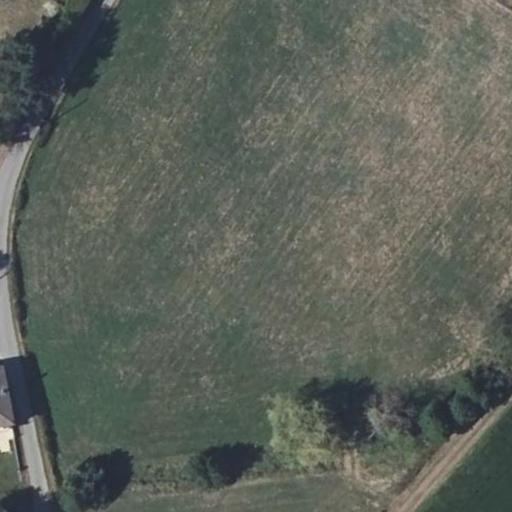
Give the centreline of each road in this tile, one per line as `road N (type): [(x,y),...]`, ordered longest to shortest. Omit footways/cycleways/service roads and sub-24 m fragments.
road 1 (unclassified): [(0,254),(2,309),(45,511)]
road 2 (unclassified): [(105,0),(26,127),(0,207)]
road 3 (track): [(401,511),(511,386)]
